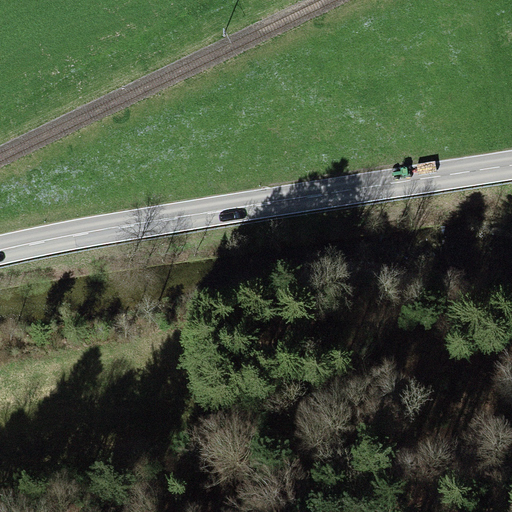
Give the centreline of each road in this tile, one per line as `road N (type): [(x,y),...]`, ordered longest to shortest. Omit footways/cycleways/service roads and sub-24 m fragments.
road 1 (secondary): [(511,165),(0,250)]
road 2 (track): [(506,165),(474,0)]
